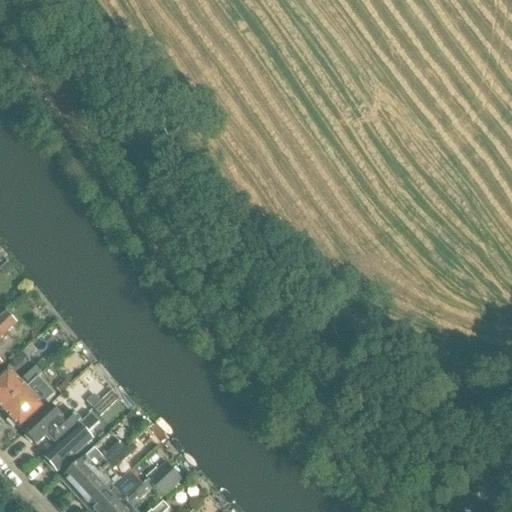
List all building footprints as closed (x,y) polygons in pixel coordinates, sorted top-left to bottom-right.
[(13,269),(7,263),(0,269),(5,275),(13,269)] [(0,366),(2,365),(0,363),(0,339),(16,325),(6,314),(0,319),(0,366)] [(52,327),(12,365),(18,370),(58,333),(52,327)] [(0,407),(3,410),(26,388),(41,374),(35,368),(20,382),(10,372),(0,380),(0,407)] [(70,387),(64,380),(55,389),(61,396),(70,387)] [(26,388),(3,410),(9,417),(7,420),(16,429),(18,427),(19,428),(42,407),(52,398),(36,381),(27,390),(26,388)] [(95,396),(87,403),(93,409),(100,402),(95,396)] [(109,409),(102,402),(93,410),(100,417),(109,409)] [(51,406),(22,433),(26,436),(25,439),(30,444),(33,444),(36,447),(47,437),(55,445),(80,422),(71,413),(63,420),(51,406)] [(99,424),(95,420),(91,415),(44,459),(45,460),(44,463),(47,467),(51,467),(57,473),(92,441),(87,435),(99,424)] [(72,489),(77,495),(126,450),(120,443),(102,460),(94,452),(63,480),(65,482),(63,483),(70,491),(72,489)] [(81,503),(88,511),(121,481),(113,473),(132,456),(126,450),(77,495),(83,501),(81,503)] [(134,495),(115,511),(134,511),(132,510),(155,488),(163,497),(181,480),(167,465),(134,495)] [(115,511),(134,495),(129,489),(128,489),(121,481),(88,511),(89,511),(115,511)]
